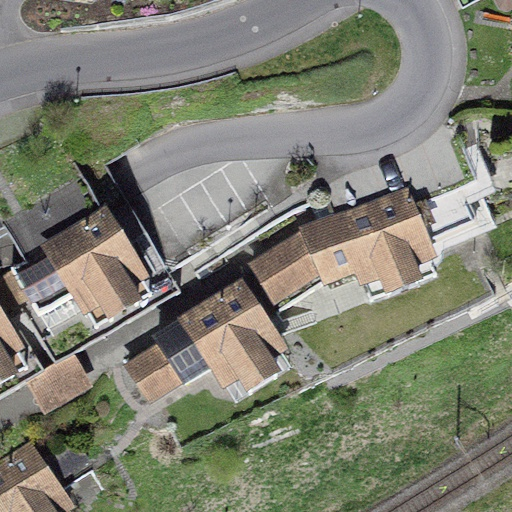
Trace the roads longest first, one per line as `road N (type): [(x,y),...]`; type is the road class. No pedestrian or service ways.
road 1 (residential): [(389,0),(396,61),(382,104),(338,129),(183,139),(120,172)]
road 2 (residential): [(0,71),(212,31),(270,0)]
